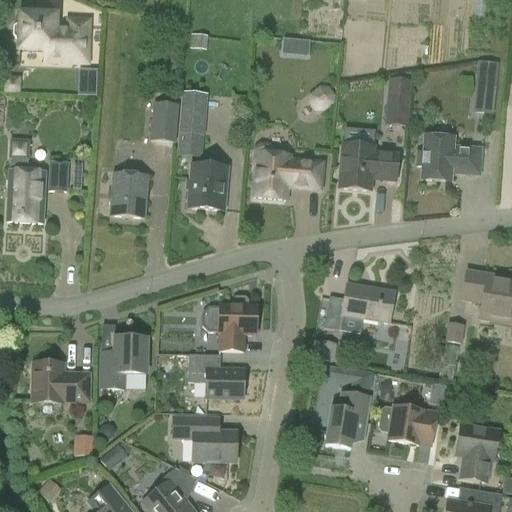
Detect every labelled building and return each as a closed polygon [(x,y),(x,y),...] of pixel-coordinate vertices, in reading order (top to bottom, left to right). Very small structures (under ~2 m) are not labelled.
[(86,64),(87,28),(68,27),(68,32),(54,32),(55,17),(20,16),(20,24),(19,24),(13,29),(13,38),(18,43),(19,43),(19,51),(46,52),(45,63),(86,64)] [(310,56),(311,40),(284,39),(283,55),(310,56)] [(497,65),(478,63),(473,109),(492,111),(497,65)] [(80,91),(96,92),(97,72),(81,71),(80,91)] [(388,81),(384,127),(407,129),(411,83),(388,81)] [(309,95),(307,105),(313,113),(323,114),(334,105),(334,97),(328,88),(319,88),(309,95)] [(181,94),(177,145),(203,148),(207,96),(181,94)] [(149,143),(175,145),(178,107),(152,104),(149,143)] [(479,178),(481,151),(453,149),(454,140),(424,138),(422,154),(417,154),(416,169),(421,169),(420,182),(450,184),(451,176),(479,178)] [(26,173),(29,144),(9,143),(8,162),(9,162),(5,224),(42,226),(45,174),(26,173)] [(291,187),(294,190),(320,193),(323,165),(288,162),(289,159),(272,157),(273,148),(255,146),(253,167),(256,167),(253,200),(285,202),(286,190),(288,190),(291,187)] [(395,183),(397,156),(373,154),(373,150),(342,147),(338,191),(370,193),(371,181),(395,183)] [(48,164),(47,194),(66,195),(68,165),(48,164)] [(223,213),(227,170),(190,167),(187,210),(223,213)] [(147,179),(113,176),(109,218),(143,221),(147,179)] [(459,304),(481,307),(479,317),(511,322),(511,286),(505,285),(506,280),(486,276),(486,275),(465,272),(459,304)] [(338,333),(341,318),(388,326),(394,295),(346,286),(344,302),(329,299),(323,331),(338,333)] [(219,308),(219,309),(208,309),(207,336),(218,337),(217,355),(245,356),(245,338),(256,338),(256,309),(248,309),(248,302),(245,299),(235,298),(232,302),(232,308),(219,308)] [(464,328),(447,325),(444,344),(461,346),(464,328)] [(125,393),(125,377),(145,377),(146,341),(114,340),(113,354),(99,354),(98,393),(125,393)] [(316,362),(333,365),(336,346),(319,343),(316,362)] [(187,385),(205,386),(205,401),(243,402),(243,398),(245,396),(246,393),(245,390),(243,388),(243,372),(219,372),(220,358),(188,357),(187,385)] [(91,375),(63,374),(63,366),(32,365),(31,406),(90,407),(91,375)] [(351,386),(350,389),(369,392),(371,375),(353,372),(351,386)] [(431,387),(428,406),(441,408),(445,389),(431,387)] [(339,394),(336,411),(331,410),(324,448),(349,452),(351,441),(363,443),(370,399),(339,394)] [(436,416),(424,414),(392,409),(392,411),(384,410),(380,413),(377,430),(380,434),(388,435),(387,443),(431,450),(436,416)] [(171,443),(192,443),(192,465),(235,466),(236,434),(219,434),(219,419),(171,418),(171,443)] [(487,487),(491,464),(493,464),(499,434),(460,427),(454,458),(461,459),(457,482),(487,487)] [(75,455),(93,456),(94,437),(75,437),(75,455)] [(153,495),(143,504),(149,511),(190,511),(185,505),(197,481),(174,470),(152,489),(151,493),(153,495)] [(85,505),(90,511),(131,511),(109,485),(85,505)] [(478,493),(476,507),(447,503),(445,511),(498,511),(501,497),(478,493)]
